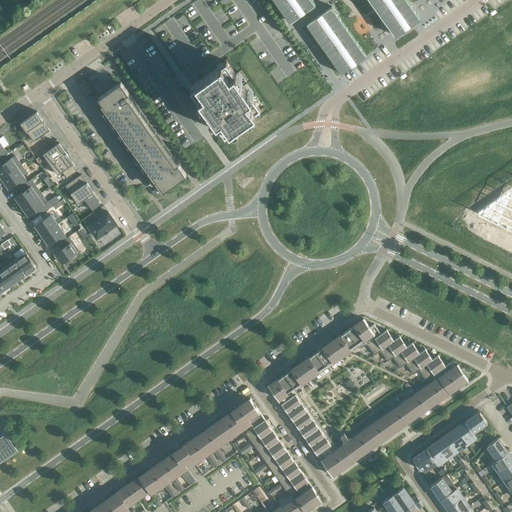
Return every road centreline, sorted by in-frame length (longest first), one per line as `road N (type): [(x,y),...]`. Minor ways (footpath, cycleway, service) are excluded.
road 1 (residential): [(504,376),(362,308),(71,511)]
road 2 (secondary): [(0,500),(250,326),(299,262)]
road 3 (residential): [(41,92),(153,255)]
road 4 (residential): [(437,511),(401,458),(504,376)]
road 5 (secondary): [(153,255),(0,364)]
road 6 (residential): [(479,0),(340,97)]
road 7 (secondary): [(363,245),(511,313)]
road 8 (residential): [(41,92),(171,0)]
road 9 (secondary): [(511,295),(374,223)]
road 10 (residential): [(0,203),(49,273),(0,307)]
